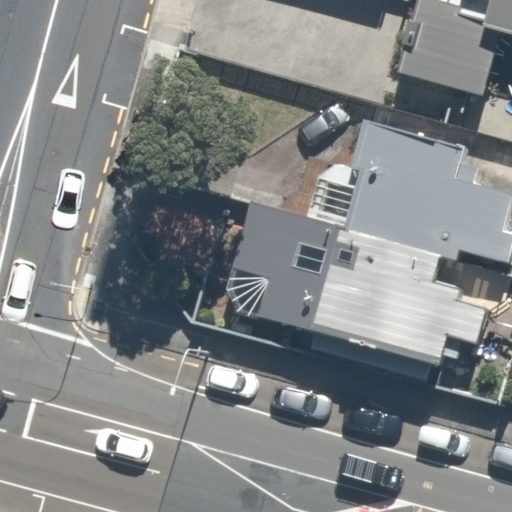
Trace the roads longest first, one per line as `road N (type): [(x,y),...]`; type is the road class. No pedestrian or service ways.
road 1 (secondary): [(0,408),(371,511)]
road 2 (residential): [(0,207),(56,0)]
